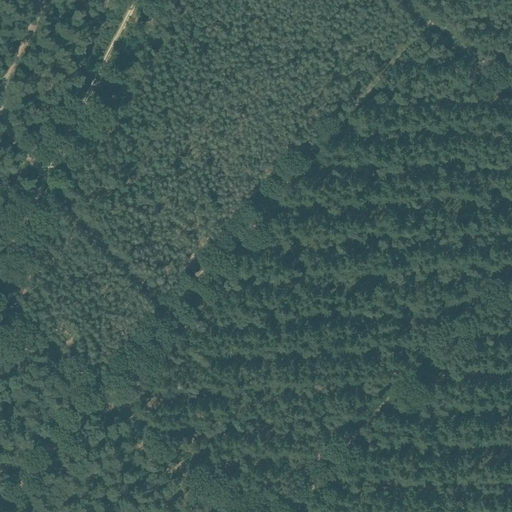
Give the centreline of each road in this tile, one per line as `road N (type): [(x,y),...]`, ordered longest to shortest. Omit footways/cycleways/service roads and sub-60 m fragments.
road 1 (track): [(0,501),(442,0)]
road 2 (track): [(167,306),(17,144),(12,60),(40,0)]
road 3 (track): [(511,249),(282,511)]
road 4 (track): [(400,0),(511,97)]
